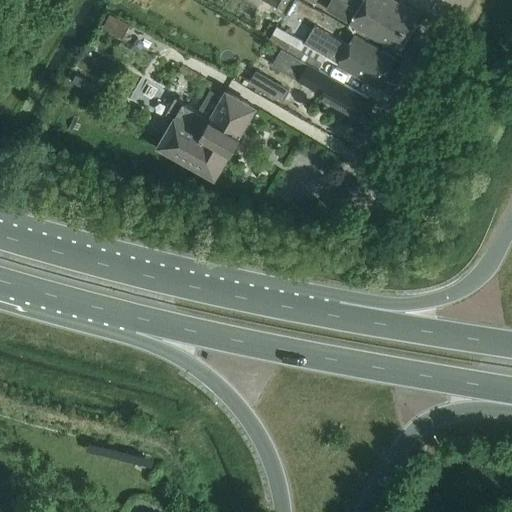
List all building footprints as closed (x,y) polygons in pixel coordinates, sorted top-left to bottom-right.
[(399,51),(408,35),(369,12),(367,15),(357,9),(357,8),(347,3),(342,0),(330,0),(326,9),(399,51)] [(369,12),(408,35),(420,14),(396,0),(348,0),(347,3),(357,8),(357,9),(367,15),(369,12)] [(122,37),(130,24),(112,14),(104,27),(122,37)] [(377,87),(395,57),(354,34),(346,48),(313,28),(305,42),(276,26),(269,39),(320,67),(327,56),(338,62),(337,64),(377,87)] [(359,114),(368,97),(309,63),(309,62),(281,46),(273,61),(301,78),(323,90),(319,96),(338,107),(340,103),(359,114)] [(241,132),(255,106),(226,90),(223,96),(211,88),(198,110),(175,96),(166,113),(175,118),(159,145),(215,176),(229,151),(230,151),(241,132)]
